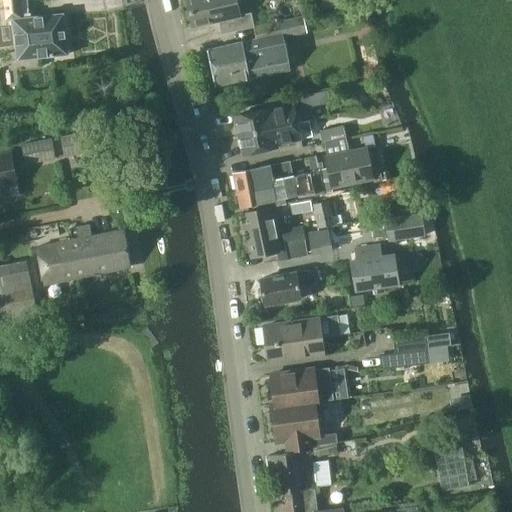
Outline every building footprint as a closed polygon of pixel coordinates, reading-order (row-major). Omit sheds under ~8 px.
[(22,18),(20,0),(0,0),(0,21),(2,22),(3,26),(0,26),(0,44),(16,42),(18,59),(68,54),(64,14),(22,18)] [(221,35),(254,28),(251,13),(240,15),(237,5),(247,3),(246,0),(187,0),(193,27),(218,21),(221,35)] [(314,0),(317,8),(343,2),(342,0),(314,0)] [(280,23),(280,22),(254,28),(257,39),(242,42),(207,50),(215,86),(236,81),(240,84),(248,83),(249,78),(290,70),(283,37),(304,33),(301,18),(280,23)] [(331,102),(328,91),(301,97),(303,108),(331,102)] [(235,115),(239,135),(298,122),(294,105),(269,111),(269,108),(235,115)] [(277,144),(302,138),(298,122),(239,135),(244,154),(277,147),(277,144)] [(323,142),(346,138),(344,126),(320,131),(323,142)] [(60,133),(64,154),(95,148),(91,127),(60,133)] [(55,156),(50,135),(20,141),(24,162),(55,156)] [(332,192),(331,189),(375,180),(375,182),(382,180),(380,167),(372,169),(371,163),(373,162),(371,151),(369,151),(368,148),(349,152),(326,158),(324,158),(326,168),(320,170),(320,172),(325,193),(332,192)] [(11,153),(0,155),(0,189),(2,198),(19,194),(11,153)] [(320,172),(320,170),(316,155),(309,157),(312,173),(312,174),(320,172)] [(234,173),(234,174),(237,190),(295,177),(295,176),(292,161),(234,173)] [(383,180),(391,178),(390,171),(381,173),(383,180)] [(296,195),(325,193),(320,172),(312,174),(312,173),(295,176),(295,177),(237,190),(241,207),(273,200),(275,208),(277,207),(287,205),(285,197),(296,195)] [(292,214),(312,210),(310,201),(287,205),(277,207),(278,212),(291,210),(292,214)] [(319,227),(334,224),(329,201),(314,204),(319,227)] [(391,203),(378,206),(381,218),(384,217),(393,216),(391,203)] [(279,261),(308,256),(302,226),(277,230),(273,208),(240,214),(250,259),(277,253),(279,261)] [(422,215),(386,220),(389,241),(425,236),(422,215)] [(77,226),(79,238),(73,239),(81,276),(131,266),(123,230),(92,236),(89,224),(77,226)] [(308,233),(312,254),(333,249),(329,229),(308,233)] [(46,283),(81,276),(73,239),(38,246),(46,283)] [(357,260),(351,261),(356,288),(399,281),(394,253),(381,255),(379,244),(354,248),(357,260)] [(0,275),(0,324),(38,317),(29,270),(0,275)] [(299,286),(313,284),(311,270),(296,273),(296,272),(261,279),(266,306),(302,299),(299,286)] [(265,327),(267,344),(322,337),(322,338),(323,338),(342,335),(339,315),(323,317),(324,318),(265,327)] [(395,340),(396,352),(428,348),(426,336),(395,340)] [(270,362),(325,354),(323,338),(322,338),(322,337),(267,344),(270,362)] [(382,369),(429,364),(428,348),(396,352),(393,355),(380,356),(382,369)] [(316,368),(272,375),(277,404),(318,399),(319,402),(321,402),(335,400),(334,399),(330,368),(316,370),(316,369),(316,368)] [(469,397),(462,399),(464,409),(471,407),(469,397)] [(318,406),(322,406),(321,402),(319,402),(318,399),(277,404),(275,404),(273,404),(279,442),(280,442),(280,440),(289,438),(291,452),(336,445),(335,433),(323,435),(318,406)] [(313,448),(314,457),(337,454),(336,446),(313,448)] [(270,471),(273,495),(284,493),(284,492),(316,488),(316,487),(331,485),(329,461),(313,463),(311,449),(294,451),(294,453),(269,456),(270,471)] [(469,486),(465,462),(436,467),(441,492),(469,486)] [(316,494),(316,488),(284,492),(284,493),(285,511),(343,511),(343,508),(317,511),(315,494),(316,494)]
